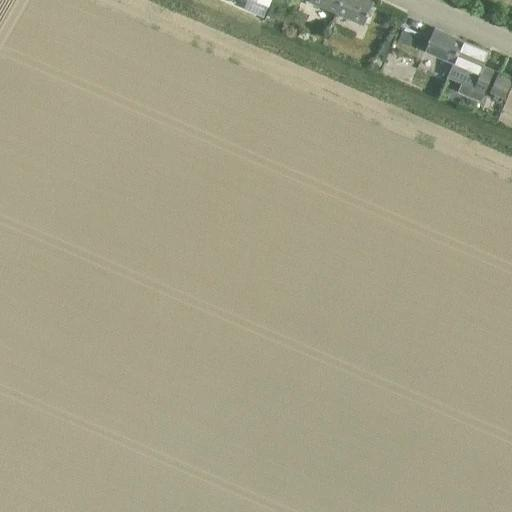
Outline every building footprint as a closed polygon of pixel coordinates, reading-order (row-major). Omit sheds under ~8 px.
[(337,13),(342,0),(309,0),(309,1),(337,13)] [(369,0),(342,0),(337,13),(364,25),(374,2),(369,0)] [(273,1),(267,14),(275,17),(281,4),(273,1)] [(454,63),(464,40),(435,28),(425,51),(454,63)] [(401,29),(397,38),(408,43),(413,34),(401,29)] [(471,29),(468,37),(488,46),(492,39),(471,29)] [(383,40),(378,50),(387,54),(391,44),(383,40)] [(464,40),(454,63),(448,77),(485,93),(494,71),(484,67),(491,52),(464,40)] [(491,93),(503,98),(511,81),(499,76),(491,93)]
